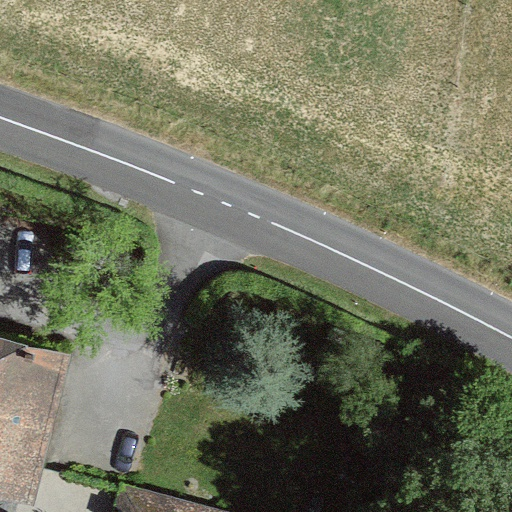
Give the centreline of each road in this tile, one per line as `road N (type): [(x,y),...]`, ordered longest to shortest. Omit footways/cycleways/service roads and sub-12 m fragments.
road 1 (tertiary): [(0,120),(156,173),(511,338)]
road 2 (track): [(71,511),(156,173)]
